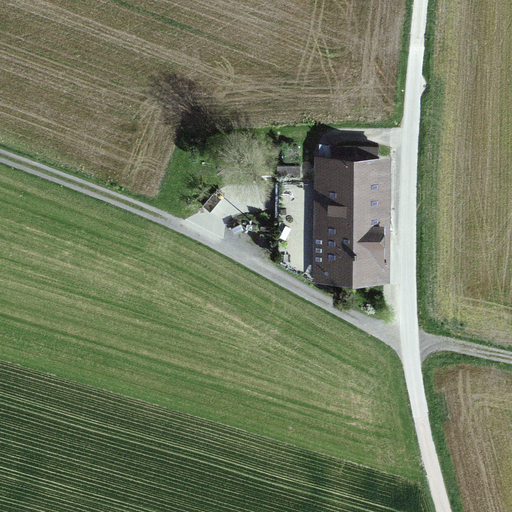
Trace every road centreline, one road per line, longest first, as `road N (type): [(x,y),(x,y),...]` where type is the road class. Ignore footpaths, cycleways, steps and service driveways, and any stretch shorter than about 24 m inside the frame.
road 1 (track): [(511,357),(367,326),(140,208),(0,156)]
road 2 (track): [(447,511),(411,381),(404,209),(418,0)]
